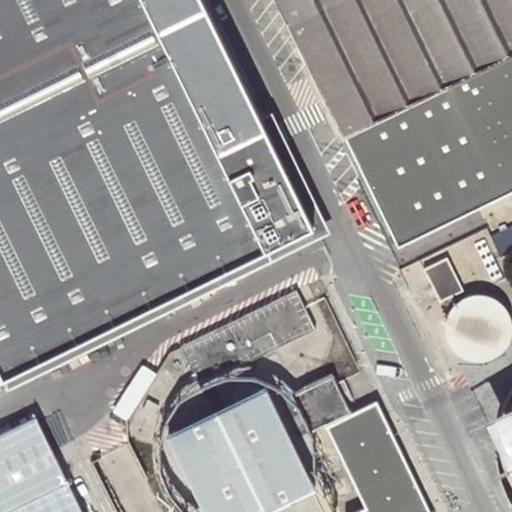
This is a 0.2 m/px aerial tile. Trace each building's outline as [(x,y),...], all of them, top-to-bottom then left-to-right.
[(0,0),(0,377),(311,225),(201,0),(0,0)] [(511,186),(511,0),(280,0),(394,242),(511,186)] [(311,328),(291,287),(176,344),(195,386),(311,328)] [(346,411),(326,371),(284,391),(304,430),(329,419),(346,411)] [(511,377),(508,383),(501,396),(496,409),(492,423),(490,437),(490,451),(492,465),(496,479),(501,492),(508,504),(511,510),(511,377)] [(376,397),(346,411),(329,419),(371,507),(360,511),(424,511),(429,510),(376,397)] [(81,511),(35,414),(0,430),(0,511),(81,511)]
